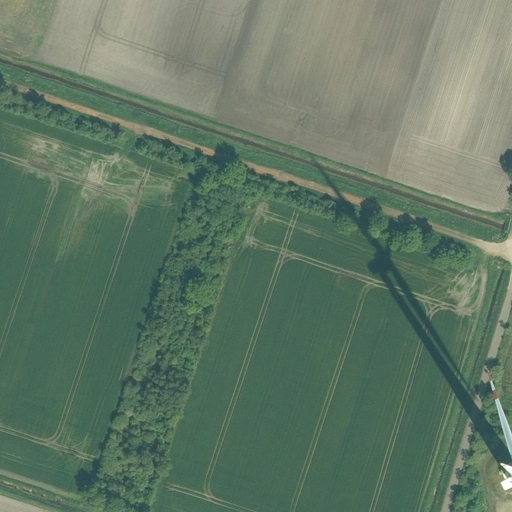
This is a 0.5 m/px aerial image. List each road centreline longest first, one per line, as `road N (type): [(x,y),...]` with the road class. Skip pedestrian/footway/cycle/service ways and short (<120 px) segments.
road 1 (track): [(0,85),(511,252)]
road 2 (unclassified): [(511,284),(441,511)]
